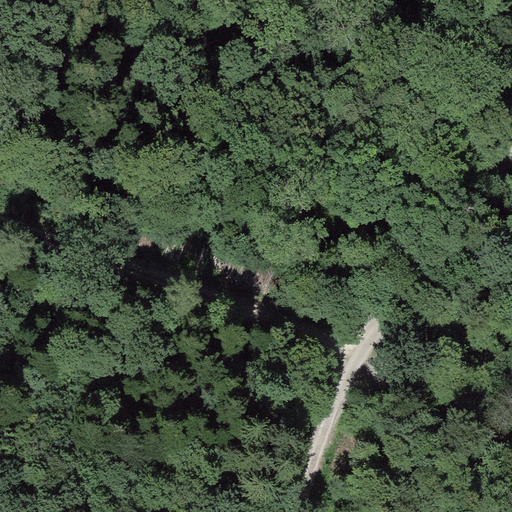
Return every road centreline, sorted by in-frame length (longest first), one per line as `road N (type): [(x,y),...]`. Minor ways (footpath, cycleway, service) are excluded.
road 1 (track): [(511,454),(431,402),(219,297),(0,215)]
road 2 (track): [(296,511),(321,432),(383,321),(511,154)]
